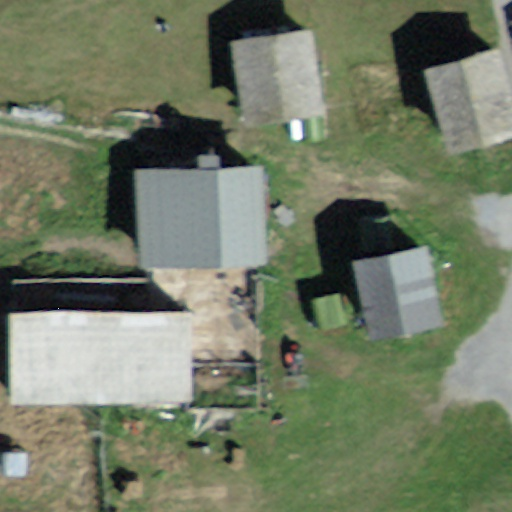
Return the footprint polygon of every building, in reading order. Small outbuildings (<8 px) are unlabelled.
[(314,99),(301,32),(241,44),(255,111),(314,99)] [(511,123),(496,57),(439,70),(456,140),(511,126),(511,123)] [(255,171),(145,173),(147,255),(219,253),(257,252),(255,171)] [(421,252),(364,262),(375,322),(402,317),(432,312),(421,252)] [(185,354),(185,312),(17,311),(16,396),(184,397),(185,354)]
